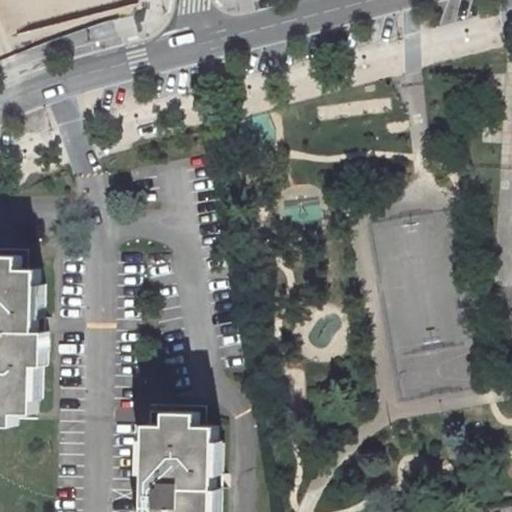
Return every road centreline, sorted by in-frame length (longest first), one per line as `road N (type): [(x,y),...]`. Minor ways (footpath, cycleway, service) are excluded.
road 1 (secondary): [(192,44),(0,105)]
road 2 (secondary): [(373,0),(192,44)]
